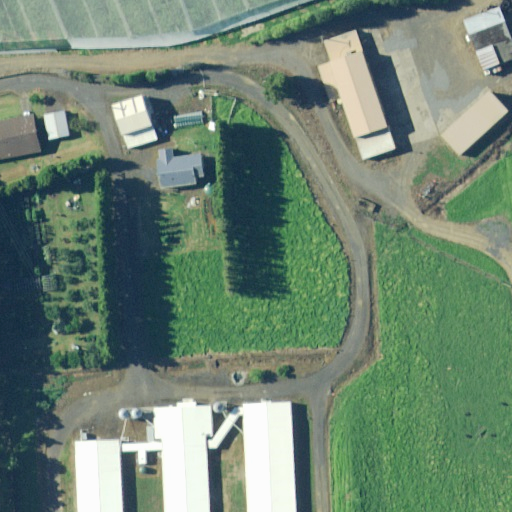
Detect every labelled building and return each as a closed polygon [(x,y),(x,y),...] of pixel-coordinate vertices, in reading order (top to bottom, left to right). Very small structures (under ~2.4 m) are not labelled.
[(511,57),(511,41),(498,6),(463,20),(485,75),(499,69),(497,64),(511,57)] [(363,51),(356,28),(323,39),(330,62),(331,63),(319,67),(330,101),(342,97),(355,137),(362,158),(395,147),(388,126),(363,51)] [(509,109),(491,89),(442,134),(460,154),(509,109)] [(152,125),(142,94),(114,103),(123,134),(152,125)] [(68,134),(64,110),(43,114),(48,138),(68,134)] [(0,157),(39,150),(32,114),(0,120),(0,157)] [(161,511),(211,511),(209,448),(217,448),(238,416),(243,417),(247,511),(295,511),(291,401),(243,403),(243,405),(233,405),(213,433),(213,404),(197,404),(197,399),(175,400),(175,405),(152,406),(153,423),(145,423),(146,438),(141,438),(141,432),(118,433),(119,439),(75,441),(77,511),(122,511),(120,450),(160,450),(161,511)]
